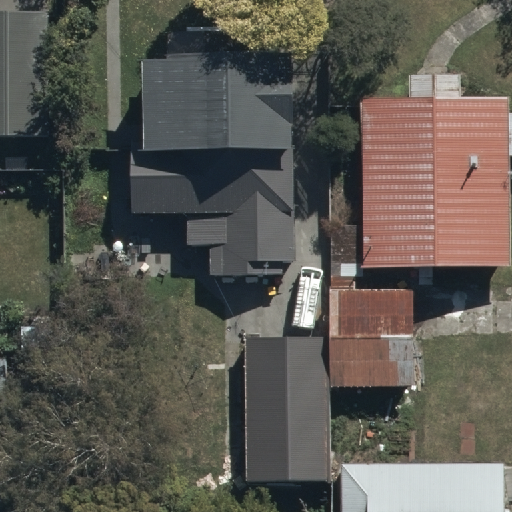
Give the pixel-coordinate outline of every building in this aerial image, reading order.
[(0,0),(0,125),(51,126),(52,1),(0,0)] [(296,245),(296,41),(277,41),(277,25),(167,25),(167,35),(142,35),(142,125),(133,125),(133,212),(186,212),(186,238),(212,238),(213,275),(287,275),(287,245),(296,245)] [(405,85),(356,85),(356,254),(511,254),(511,145),(511,101),(507,102),(507,84),(466,84),(466,65),(405,65),(405,85)] [(327,329),(245,327),(242,473),(331,475),(334,376),(414,377),(417,281),(328,279),(327,329)] [(47,351),(0,351),(0,406),(47,407),(47,351)] [(503,511),(504,457),(342,457),(341,511),(503,511)]
